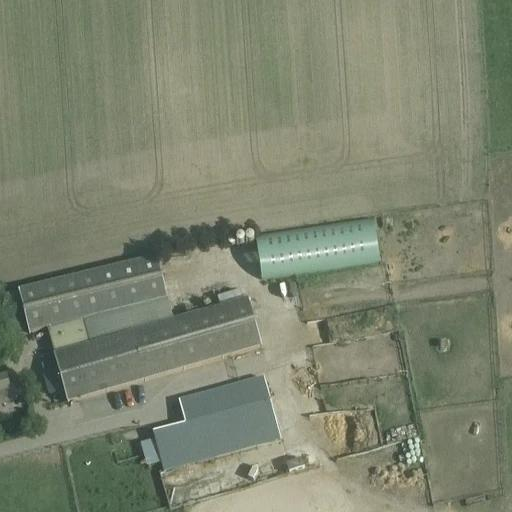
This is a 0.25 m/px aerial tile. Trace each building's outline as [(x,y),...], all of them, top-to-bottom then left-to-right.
[(373,220),(254,238),(261,281),(379,263),(373,220)] [(82,323),(167,302),(157,259),(18,293),(29,337),(46,331),(53,357),(88,347),(82,323)] [(218,294),(238,289),(236,281),(216,285),(218,294)] [(326,328),(408,314),(404,292),(390,294),(392,307),(325,319),(326,328)] [(68,406),(261,350),(247,301),(88,347),(53,357),(68,406)] [(7,377),(0,379),(0,395),(12,392),(7,377)] [(185,426),(153,435),(163,475),(280,443),(270,404),(264,380),(178,403),(185,426)] [(320,388),(322,400),(339,397),(337,385),(320,388)] [(398,391),(407,423),(428,417),(420,385),(398,391)]
